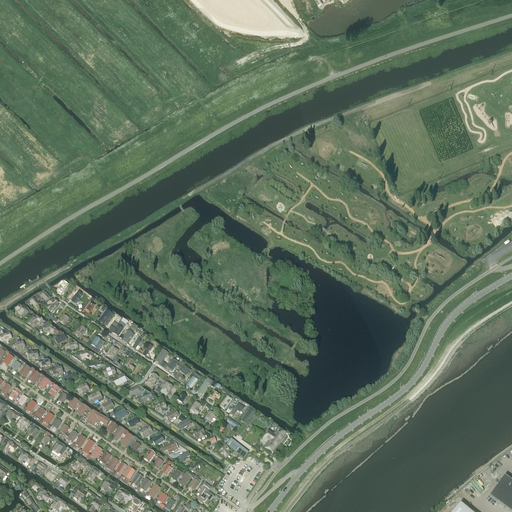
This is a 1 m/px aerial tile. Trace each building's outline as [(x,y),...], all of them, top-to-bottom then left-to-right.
[(66,288),(69,285),(64,281),(61,285),(56,291),(61,295),(66,288)] [(41,297),(39,299),(44,304),(43,304),(44,305),(47,303),(46,302),(50,298),(45,292),(40,296),(41,297)] [(76,305),(83,296),(78,292),(70,301),(76,305)] [(40,304),(38,302),(39,301),(36,298),(35,299),(34,298),(30,302),(35,308),(40,304)] [(47,303),(44,305),(44,308),(47,311),(48,310),(50,312),(52,309),(53,310),(57,306),(52,300),(48,304),(47,303)] [(28,312),(27,310),(26,309),(20,305),(12,312),(17,318),(23,314),(25,315),(28,312)] [(103,325),(108,319),(103,315),(98,321),(103,325)] [(41,318),(39,319),(36,316),(27,323),(32,329),(39,323),(41,325),(44,322),(41,318)] [(64,326),(69,319),(64,316),(59,323),(64,326)] [(53,336),(56,331),(57,330),(50,325),(42,327),(44,334),(47,333),(49,332),(49,333),(53,336)] [(120,328),(121,327),(119,325),(117,326),(112,334),(114,336),(120,328)] [(79,339),(81,337),(85,330),(80,327),(76,333),(74,336),(79,339)] [(125,343),(131,333),(129,332),(122,341),(125,343)] [(0,339),(2,343),(12,339),(11,336),(10,333),(1,336),(1,337),(0,336),(0,339)] [(140,342),(144,336),(142,335),(132,348),(135,350),(141,342),(140,342)] [(97,347),(101,341),(96,337),(92,344),(97,347)] [(26,348),(24,345),(23,342),(14,345),(12,345),(13,347),(14,349),(15,352),(18,351),(22,349),(22,350),(26,348)] [(77,345),(76,342),(74,343),(64,345),(66,352),(66,353),(78,349),(77,345)] [(151,347),(153,344),(151,343),(149,346),(142,355),(145,357),(152,348),(151,347)] [(111,361),(113,358),(118,351),(113,348),(108,355),(106,357),(111,361)] [(154,361),(160,365),(168,354),(162,349),(154,361)] [(93,357),(93,356),(87,351),(79,354),(81,360),(86,359),(90,361),(91,360),(93,357)] [(28,360),(38,358),(37,352),(27,353),(27,356),(28,360)] [(8,355),(3,362),(8,366),(13,359),(8,355)] [(50,365),(50,362),(49,359),(39,362),(41,368),(43,369),(47,368),(46,367),(50,365)] [(135,367),(132,365),(134,362),(129,359),(124,366),(133,371),(135,367)] [(173,359),(167,368),(172,372),(177,366),(181,369),(183,366),(179,363),(173,359)] [(16,372),(21,365),(16,361),(11,368),(16,372)] [(25,365),(19,374),(24,378),(30,369),(25,365)] [(185,365),(180,372),(186,377),(191,371),(185,365)] [(52,378),(63,374),(61,370),(60,367),(51,370),(49,371),(52,378)] [(104,379),(116,375),(114,368),(102,371),(104,379)] [(35,370),(28,379),(34,383),(40,374),(35,370)] [(192,378),(186,386),(189,387),(194,380),(195,379),(198,381),(200,377),(195,374),(192,377),(192,378)] [(152,387),(153,385),(158,378),(153,375),(149,380),(147,378),(144,382),(147,384),(152,387)] [(125,377),(114,382),(116,387),(127,382),(125,377)] [(43,390),(49,381),(44,378),(38,386),(43,390)] [(202,396),(209,385),(208,384),(205,382),(202,386),(197,393),(200,395),(202,396)] [(168,394),(172,387),(166,383),(160,392),(165,395),(166,393),(168,394)] [(1,391),(7,394),(11,388),(6,384),(1,391)] [(54,384),(48,393),(53,397),(59,388),(54,384)] [(80,395),(89,390),(87,387),(86,384),(77,389),(76,389),(80,395)] [(129,395),(131,397),(141,392),(138,387),(128,392),(129,395)] [(15,400),(20,393),(14,390),(10,397),(15,400)] [(58,400),(63,404),(68,397),(63,393),(58,400)] [(90,404),(102,399),(100,396),(99,393),(90,397),(87,398),(90,404)] [(182,403),(186,397),(181,393),(177,400),(182,403)] [(212,393),(208,400),(214,403),(216,400),(219,401),(221,398),(212,393)] [(18,402),(23,406),(28,399),(22,395),(18,402)] [(222,409),(224,411),(232,401),(227,397),(224,400),(219,408),(222,409)] [(77,405),(79,406),(81,403),(73,398),(67,407),(73,411),(77,405)] [(110,410),(108,407),(112,404),(111,401),(103,406),(99,408),(101,411),(104,409),(106,412),(110,410)] [(32,413),(37,406),(31,402),(27,409),(32,413)] [(164,410),(167,409),(164,403),(153,407),(156,413),(158,412),(159,414),(165,412),(164,410)] [(201,412),(198,410),(201,406),(195,403),(191,410),(199,415),(201,412)] [(242,412),(245,408),(238,403),(235,408),(237,409),(235,411),(239,413),(240,411),(242,412)] [(86,411),(89,412),(90,409),(82,404),(76,413),(82,417),(86,411)] [(40,408),(34,416),(40,420),(45,412),(40,408)] [(120,420),(128,415),(125,412),(124,409),(116,414),(118,417),(120,420)] [(250,409),(244,416),(248,419),(253,411),(250,409)] [(109,421),(93,411),(91,410),(90,412),(91,413),(86,422),(94,426),(97,421),(106,426),(109,421)] [(19,416),(15,413),(12,413),(10,411),(5,418),(10,421),(12,418),(16,421),(19,416)] [(168,422),(173,419),(179,416),(176,411),(174,412),(165,417),(168,422)] [(210,422),(215,416),(210,412),(204,421),(206,422),(207,420),(210,422)] [(48,424),(51,420),(53,418),(48,413),(43,420),(48,424)] [(24,427),(27,429),(31,423),(23,418),(22,420),(17,426),(22,430),(24,427)] [(61,423),(57,420),(56,419),(51,426),(57,430),(61,423)] [(135,425),(139,423),(137,419),(129,423),(127,423),(130,429),(135,426),(135,425)] [(190,424),(188,420),(178,425),(180,429),(190,424)] [(237,429),(239,426),(231,421),(229,424),(235,428),(232,432),(234,433),(237,429)] [(107,430),(112,433),(117,426),(112,423),(107,430)] [(65,436),(70,429),(64,425),(59,432),(65,436)] [(117,442),(125,430),(119,426),(111,438),(117,442)] [(152,432),(150,430),(151,430),(149,427),(141,432),(139,433),(142,438),(148,434),(152,432)] [(29,435),(34,438),(38,432),(33,428),(29,435)] [(266,435),(279,444),(286,434),(278,428),(274,435),(269,431),(266,435)] [(193,434),(195,438),(199,436),(201,439),(205,436),(201,429),(193,434)] [(68,438),(73,441),(78,434),(73,431),(68,438)] [(132,438),(126,434),(120,444),(125,448),(132,438)] [(80,449),(87,439),(81,435),(74,445),(80,449)] [(151,441),(153,444),(163,438),(161,435),(151,441)] [(265,448),(272,453),(279,444),(266,435),(264,438),(269,442),(265,448)] [(46,446),(50,440),(45,436),(41,443),(46,446)] [(206,447),(216,443),(214,437),(202,442),(203,445),(204,445),(206,447)] [(226,445),(230,449),(235,442),(231,439),(226,445)] [(88,454),(95,445),(89,441),(82,450),(88,454)] [(130,449),(136,453),(141,446),(135,442),(130,449)] [(8,450),(13,453),(16,448),(10,443),(4,451),(6,453),(8,450)] [(168,454),(178,450),(177,447),(175,444),(162,450),(163,453),(167,451),(168,454)] [(57,445),(53,451),(58,455),(58,454),(61,456),(66,449),(62,446),(60,447),(57,445)] [(97,460),(103,450),(97,446),(91,456),(97,460)] [(229,452),(230,451),(228,449),(226,446),(217,452),(222,457),(223,456),(225,459),(231,455),(229,452)] [(249,453),(244,449),(239,456),(244,459),(249,453)] [(149,462),(154,455),(154,454),(149,450),(143,459),(149,462)] [(111,456),(105,452),(99,461),(105,465),(111,456)] [(178,458),(181,463),(184,461),(183,460),(190,456),(188,452),(178,458)] [(21,456),(18,461),(22,464),(24,461),(27,463),(28,464),(32,459),(31,459),(24,454),(22,457),(21,456)] [(113,458),(106,469),(111,472),(119,461),(113,458)] [(153,465),(158,469),(163,462),(158,458),(153,465)] [(192,470),(202,463),(200,461),(190,467),(192,470)] [(38,469),(43,473),(46,468),(40,463),(36,468),(32,472),(34,474),(38,469)] [(86,466),(82,463),(81,465),(77,463),(73,469),(77,473),(80,469),(82,471),(86,466)] [(121,476),(127,467),(121,463),(115,472),(121,476)] [(162,471),(167,475),(172,468),(167,465),(162,471)] [(123,478),(129,481),(135,472),(129,468),(123,478)] [(205,479),(214,472),(213,469),(203,476),(205,479)] [(92,483),(98,474),(98,473),(94,470),(91,473),(87,479),(92,483)] [(176,482),(181,475),(182,473),(176,470),(171,478),(176,482)] [(184,487),(191,478),(192,476),(186,472),(178,483),(184,487)] [(143,477),(138,473),(131,483),(137,487),(143,477)] [(511,511),(511,480),(505,476),(490,497),(511,511)] [(65,487),(68,482),(62,478),(58,483),(58,482),(56,485),(58,486),(60,484),(65,487)] [(198,484),(200,482),(195,478),(193,480),(190,485),(195,489),(198,484)] [(145,492),(152,483),(146,479),(139,488),(145,492)] [(112,490),(114,486),(111,484),(110,485),(105,482),(100,489),(105,492),(109,487),(112,490)] [(209,491),(211,488),(205,484),(203,487),(204,487),(203,489),(203,488),(199,494),(200,495),(198,497),(199,498),(197,501),(202,504),(203,502),(204,503),(204,504),(208,506),(210,502),(214,497),(211,495),(208,492),(209,491)] [(148,494),(154,498),(160,488),(154,485),(148,494)] [(80,498),(83,500),(86,495),(79,490),(73,498),(77,501),(80,498)] [(50,497),(46,495),(47,494),(43,491),(38,497),(42,500),(46,502),(50,497)] [(129,495),(124,492),(121,493),(119,492),(114,498),(119,502),(123,497),(124,498),(126,499),(129,495)] [(163,504),(167,497),(162,493),(157,500),(163,504)] [(34,503),(31,499),(31,498),(25,501),(29,507),(34,503)] [(60,507),(63,509),(66,504),(58,498),(52,507),(57,511),(60,507)] [(101,505),(99,504),(101,501),(97,498),(95,501),(91,506),(98,510),(101,505)] [(138,505),(135,503),(137,500),(134,499),(132,501),(133,501),(129,508),(134,511),(138,505)] [(165,506),(171,509),(175,503),(170,499),(165,506)]
